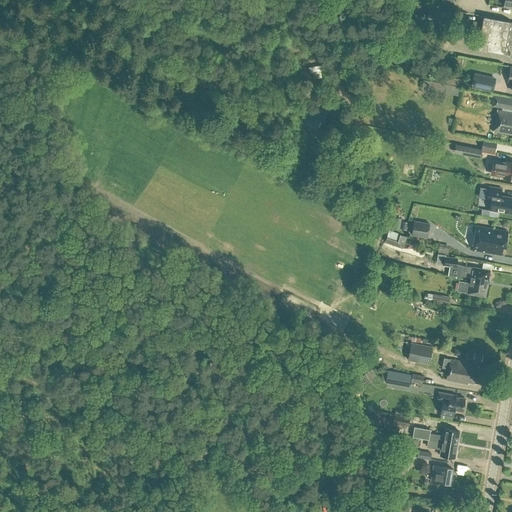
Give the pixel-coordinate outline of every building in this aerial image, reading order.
[(511,34),(510,34),(511,22),(511,21),(479,16),(474,46),(506,53),(508,42),(511,42),(511,34)] [(471,88),(479,89),(493,92),(496,77),(474,72),(471,88)] [(445,76),(444,82),(462,86),(463,79),(456,77),(445,76)] [(458,96),(460,87),(441,83),(439,92),(458,96)] [(492,105),(511,108),(511,98),(493,95),(492,105)] [(511,134),(511,111),(497,109),(493,131),(511,134)] [(480,157),(482,149),(464,146),(463,153),(480,157)] [(506,162),(496,161),(493,175),(503,177),(503,178),(511,179),(511,162),(506,161),(506,162)] [(511,213),(511,206),(511,197),(500,195),(501,188),(489,186),(487,201),(491,201),(490,209),(499,211),(511,213)] [(482,208),(481,214),(498,217),(499,211),(490,209),(482,208)] [(463,227),(465,214),(458,213),(456,227),(463,227)] [(394,218),(392,228),(399,229),(401,219),(394,218)] [(427,237),(430,223),(414,220),(411,234),(427,237)] [(505,247),(508,231),(476,225),(472,249),(501,254),(502,246),(505,247)] [(402,248),(407,237),(389,230),(385,242),(402,248)] [(434,231),(432,239),(438,241),(441,234),(434,231)] [(469,280),(487,283),(489,270),(461,265),(456,264),(458,257),(445,255),(443,265),(449,266),(448,275),(458,277),(461,275),(469,277),(469,280)] [(485,295),(487,283),(469,280),(468,282),(459,280),(457,290),(485,295)] [(449,304),(450,296),(434,293),(432,301),(449,304)] [(429,364),(432,346),(411,342),(407,360),(429,364)] [(482,360),(483,355),(474,353),(473,359),(474,360),(473,363),(450,359),(446,379),(468,383),(468,382),(475,383),(475,382),(487,384),(490,369),(478,367),(480,360),(482,360)] [(366,384),(378,376),(372,368),(360,376),(366,384)] [(409,386),(410,376),(386,372),(384,383),(409,386)] [(412,373),(411,381),(422,384),(424,375),(412,373)] [(437,399),(443,400),(441,413),(453,416),(454,409),(463,410),(465,398),(456,396),(456,395),(438,392),(437,399)] [(408,426),(410,416),(394,413),(393,423),(408,426)] [(428,439),(457,444),(459,430),(444,428),(443,436),(429,433),(429,429),(414,426),(412,436),(428,439)] [(454,458),(457,444),(428,439),(427,445),(435,447),(435,448),(441,449),(440,455),(454,458)] [(430,459),(431,452),(418,450),(417,457),(430,459)] [(409,463),(410,456),(398,454),(397,461),(409,463)] [(333,484),(339,468),(313,458),(307,474),(333,484)] [(430,480),(438,482),(449,483),(452,468),(432,465),(430,480)]
